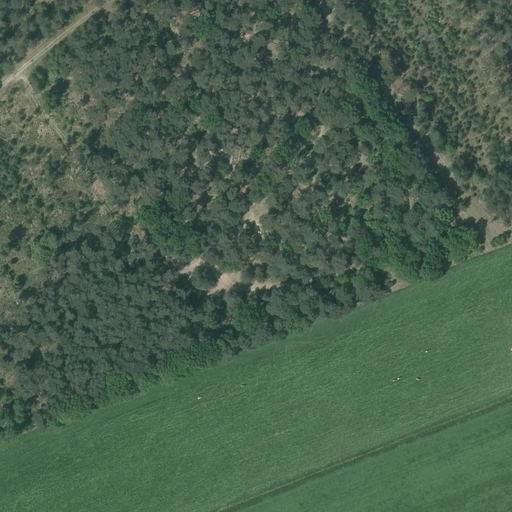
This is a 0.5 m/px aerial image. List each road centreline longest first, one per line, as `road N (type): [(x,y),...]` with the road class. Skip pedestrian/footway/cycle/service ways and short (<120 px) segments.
road 1 (track): [(390,98),(315,143),(317,211),(339,210),(362,195),(389,200),(435,215),(435,237),(304,281),(193,294),(183,280),(193,267),(219,278)]
road 2 (track): [(320,9),(491,235)]
road 3 (track): [(18,75),(116,216),(184,273)]
road 4 (track): [(114,0),(0,90)]
